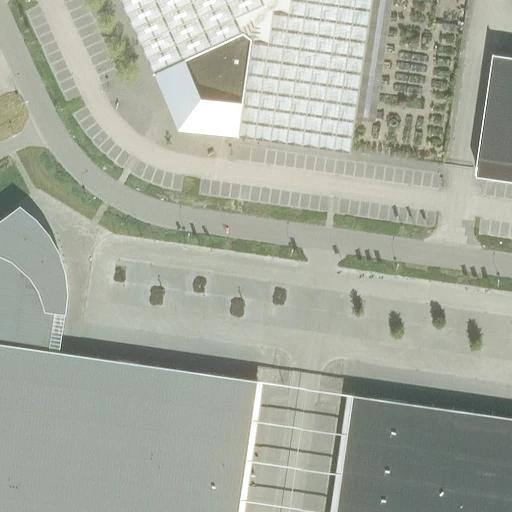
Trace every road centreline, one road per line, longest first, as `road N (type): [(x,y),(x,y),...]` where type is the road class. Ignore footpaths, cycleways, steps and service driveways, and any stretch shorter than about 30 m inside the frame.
road 1 (tertiary): [(511,266),(153,210),(88,178),(49,123),(0,19)]
road 2 (unknown): [(459,202),(492,0)]
